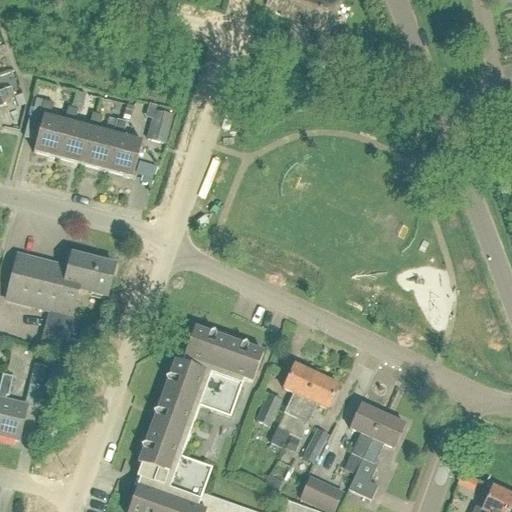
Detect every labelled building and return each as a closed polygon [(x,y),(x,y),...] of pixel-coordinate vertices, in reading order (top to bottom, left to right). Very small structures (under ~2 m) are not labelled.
[(268,0),(265,9),(281,15),(279,19),(290,23),(292,19),(304,23),(302,30),(326,38),(340,2),(334,0),(268,0)] [(334,82),(373,92),(377,75),(339,64),(334,82)] [(0,92),(0,99),(1,102),(13,99),(10,90),(0,92)] [(68,125),(58,161),(83,168),(92,131),(88,130),(73,126),(77,112),(81,113),(85,96),(77,94),(73,109),(67,108),(63,123),(68,125)] [(23,140),(36,143),(33,154),(58,161),(68,125),(63,123),(49,119),(53,105),(36,100),(32,114),(39,116),(38,119),(29,117),(23,140)] [(125,107),(122,117),(130,119),(132,109),(125,107)] [(172,119),(152,113),(145,142),(165,147),(172,119)] [(83,168),(107,174),(117,138),(112,137),(97,133),(101,117),(92,115),(88,130),(92,131),(83,168)] [(117,138),(107,174),(132,181),(142,145),(122,140),(127,124),(116,121),(112,137),(117,138)] [(511,175),(511,155),(509,158),(497,167),(507,179),(511,175)] [(5,302),(48,313),(42,335),(39,349),(88,361),(92,347),(68,341),(73,320),(69,319),(76,292),(105,300),(113,269),(71,258),(67,272),(17,259),(5,302)] [(139,482),(128,511),(303,511),(285,505),(282,511),(244,511),(201,496),(211,471),(180,460),(199,410),(229,421),(244,382),(253,386),(264,356),(246,350),(243,359),(237,357),(240,348),(214,338),(211,348),(205,345),(208,336),(195,331),(182,367),(174,364),(169,379),(178,382),(176,388),(167,385),(156,413),(165,416),(163,422),(154,419),(144,447),(153,450),(151,456),(142,453),(136,467),(141,468),(136,481),(139,482)] [(46,395),(64,401),(75,371),(56,365),(46,395)] [(32,367),(28,387),(41,390),(46,370),(32,367)] [(294,398),(277,432),(276,432),(269,446),(281,452),(288,437),(315,380),(294,370),(283,392),(294,398)] [(0,440),(17,444),(26,408),(4,403),(6,399),(8,399),(12,379),(2,377),(0,386),(0,440)] [(338,390),(315,380),(288,437),(300,443),(317,408),(327,413),(338,390)] [(255,425),(268,431),(281,404),(268,398),(255,425)] [(360,436),(351,457),(362,462),(383,418),(360,408),(349,431),(360,436)] [(383,418),(362,462),(373,467),(383,447),(394,452),(405,429),(383,418)] [(316,432),(305,453),(316,459),(327,438),(316,432)] [(290,440),(285,451),(293,455),(299,444),(290,440)] [(354,481),(362,462),(351,457),(342,475),(354,481)] [(376,468),(373,467),(362,462),(354,481),(348,493),(370,503),(376,489),(369,486),(376,468)] [(318,511),(335,511),(342,497),(309,481),(299,503),(318,511)] [(506,511),(511,501),(511,500),(491,490),(481,511),(474,509),(472,511),(506,511)]
